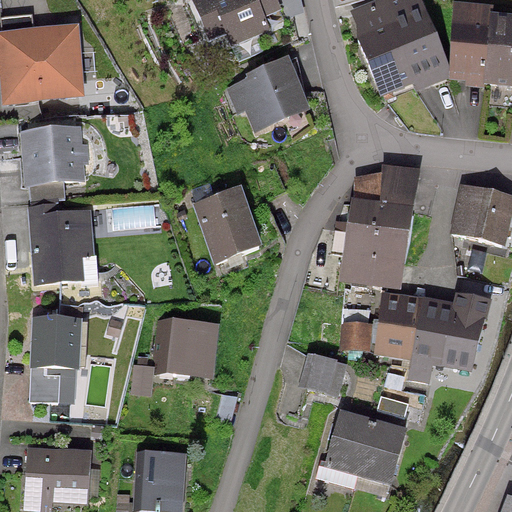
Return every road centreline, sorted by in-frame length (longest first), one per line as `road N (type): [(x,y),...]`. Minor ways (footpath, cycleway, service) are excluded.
road 1 (residential): [(355,144),(315,217),(225,511)]
road 2 (residential): [(511,159),(355,144)]
road 3 (residential): [(355,144),(317,0)]
road 4 (secondary): [(511,394),(457,511)]
